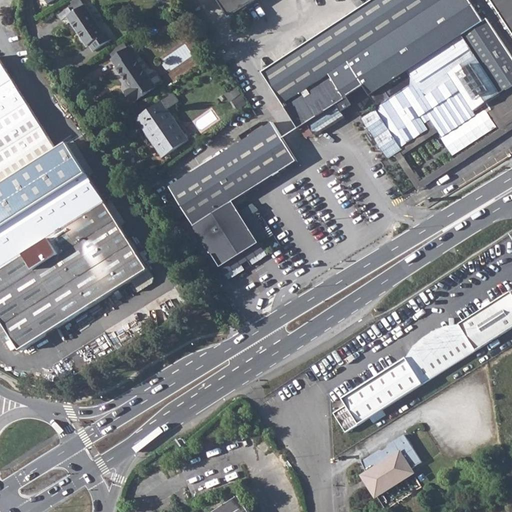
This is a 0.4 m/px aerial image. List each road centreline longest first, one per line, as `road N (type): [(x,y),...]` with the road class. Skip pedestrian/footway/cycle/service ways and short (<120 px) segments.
road 1 (residential): [(246,339),(28,26)]
road 2 (residential): [(390,217),(343,143),(309,167),(206,0)]
road 3 (primary): [(285,347),(508,203)]
road 4 (unknown): [(301,409),(511,282)]
road 5 (primary): [(140,441),(285,347)]
road 6 (primary): [(246,339),(133,408)]
road 7 (primary): [(387,252),(280,317)]
